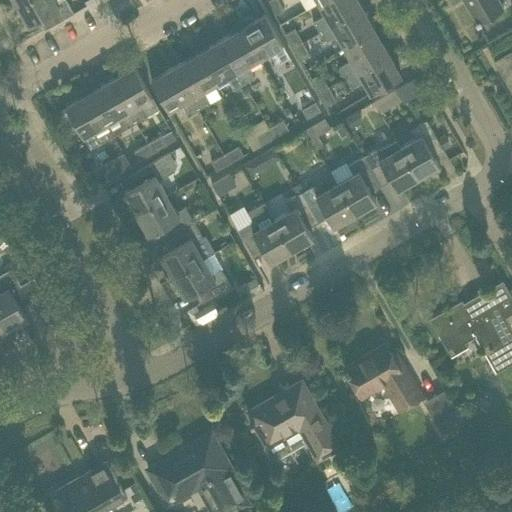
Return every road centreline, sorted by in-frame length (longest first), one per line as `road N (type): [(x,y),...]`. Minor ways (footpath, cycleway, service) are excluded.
road 1 (unclassified): [(145,376),(473,192),(490,173),(491,128),(415,0)]
road 2 (unclassified): [(145,376),(0,125)]
road 3 (unclassified): [(0,97),(168,0)]
road 4 (unclassified): [(0,414),(145,376)]
